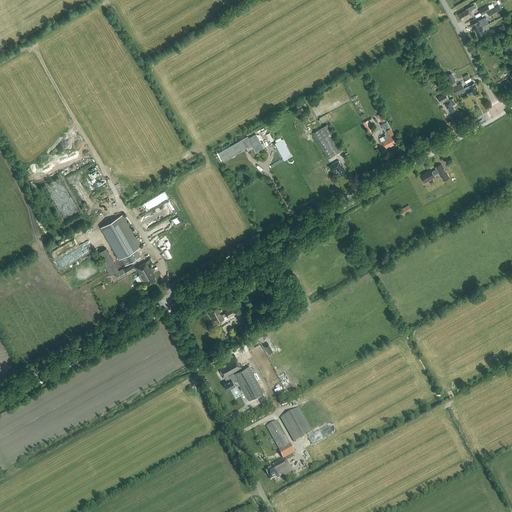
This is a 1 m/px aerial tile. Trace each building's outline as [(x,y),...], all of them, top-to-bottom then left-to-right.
[(481,14),(493,8),(499,5),(497,2),(491,5),(491,4),(479,10),(481,14)] [(489,16),(501,9),(499,5),(487,12),(489,16)] [(468,9),(458,14),(461,21),(472,15),(468,9)] [(479,21),(472,25),(475,31),(480,28),(488,24),(489,23),(485,17),(479,20),(479,21)] [(480,28),(475,31),(477,36),(485,32),(484,30),(487,28),(486,27),(495,23),(494,21),(489,23),(488,24),(480,28)] [(456,81),(452,73),(447,75),(451,83),(455,81),(456,81)] [(477,89),(475,83),(464,88),(461,83),(457,85),(453,87),(457,95),(466,90),(468,94),(473,92),(474,95),(478,92),(477,89)] [(450,100),(446,93),(438,98),(441,102),(445,100),(446,102),(444,103),(447,108),(450,113),(455,110),(453,106),(455,103),(452,99),(450,100)] [(382,113),(378,115),(382,122),(386,120),(382,113)] [(327,120),(324,115),(319,118),(320,119),(318,120),(320,123),(327,120)] [(373,130),(368,120),(363,122),(368,132),(373,130)] [(393,134),(390,128),(388,123),(382,126),(385,132),(384,134),(385,134),(386,135),(383,136),(385,140),(383,141),(386,147),(391,144),(392,145),(395,143),(391,137),(391,135),(393,134)] [(312,133),(328,159),(342,150),(327,124),(312,133)] [(256,152),(263,148),(256,135),(249,139),(248,136),(220,152),(224,160),(248,146),(249,147),(252,145),(256,152)] [(283,138),(282,139),(275,143),(285,160),(290,157),(292,156),(283,138)] [(344,171),(345,171),(342,165),(341,165),(339,161),(339,160),(330,165),(333,171),(334,171),(333,171),(336,169),(339,174),(340,174),(341,175),(345,173),(344,171)] [(443,181),(449,177),(441,164),(435,167),(436,169),(432,171),(431,169),(427,172),(421,176),(424,182),(435,176),(434,175),(438,172),(443,181)] [(399,218),(412,210),(409,205),(396,212),(399,218)] [(101,228),(119,259),(121,258),(125,266),(140,257),(136,250),(141,247),(126,219),(124,215),(101,228)] [(106,248),(97,253),(110,275),(118,270),(106,248)] [(123,268),(115,273),(118,279),(136,269),(143,281),(144,281),(147,285),(156,280),(153,276),(154,275),(146,261),(135,268),(132,263),(123,268)] [(228,318),(235,313),(232,308),(224,312),(225,313),(221,315),(217,308),(209,312),(213,319),(214,319),(216,322),(223,319),(223,318),(226,316),(228,318)] [(242,368),(235,355),(216,365),(223,378),(224,378),(227,382),(224,384),(227,390),(235,385),(232,380),(235,378),(232,373),(236,371),(237,372),(234,374),(249,400),(263,392),(249,366),(239,371),(239,370),(242,368)] [(294,442),(313,432),(299,408),(280,418),(294,442)] [(285,458),(295,452),(291,445),(290,445),(276,421),(267,426),(280,451),(279,451),(283,459),(270,466),(271,467),(265,470),(268,475),(271,479),(277,476),(278,477),(291,470),(285,458)]
